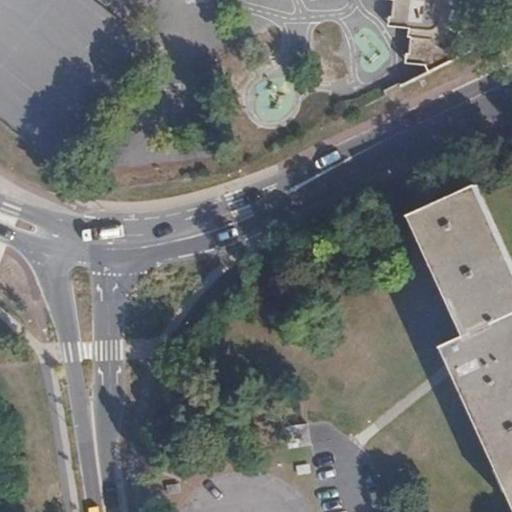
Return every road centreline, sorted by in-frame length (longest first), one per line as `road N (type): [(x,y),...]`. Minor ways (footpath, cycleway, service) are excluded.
road 1 (tertiary): [(51,249),(95,511)]
road 2 (tertiary): [(112,511),(104,429),(106,257)]
road 3 (tertiary): [(106,257),(139,257),(237,232),(320,174)]
road 4 (tertiary): [(320,174),(179,221),(96,226)]
road 5 (tertiary): [(511,87),(320,174)]
